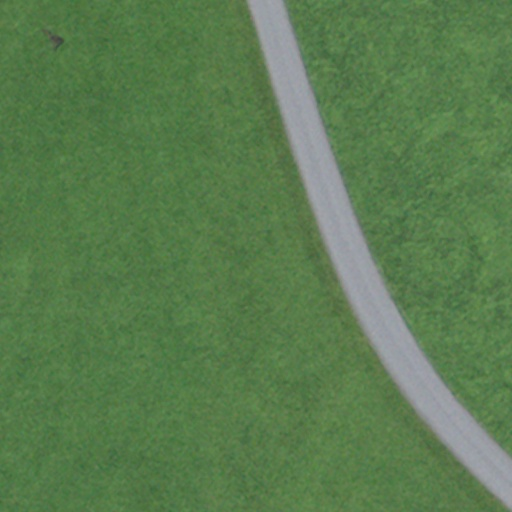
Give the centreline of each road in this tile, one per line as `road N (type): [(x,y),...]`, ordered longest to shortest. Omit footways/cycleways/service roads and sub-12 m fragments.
road 1 (residential): [(264,0),(355,286)]
road 2 (residential): [(511,493),(446,430),(355,286)]
